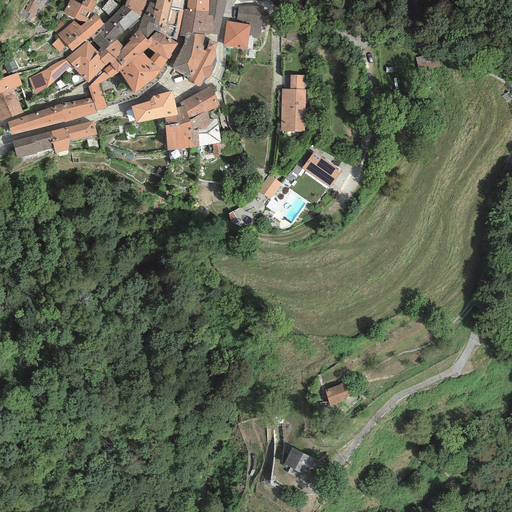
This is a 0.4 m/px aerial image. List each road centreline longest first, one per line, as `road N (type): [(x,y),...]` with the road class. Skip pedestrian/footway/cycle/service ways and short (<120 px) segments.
road 1 (track): [(511,156),(493,217),(481,315),(457,370),(391,405),(321,484),(286,481)]
road 2 (tertiary): [(0,142),(124,108),(163,87),(198,90),(214,81),(233,0)]
road 3 (track): [(352,40),(453,59),(511,89)]
